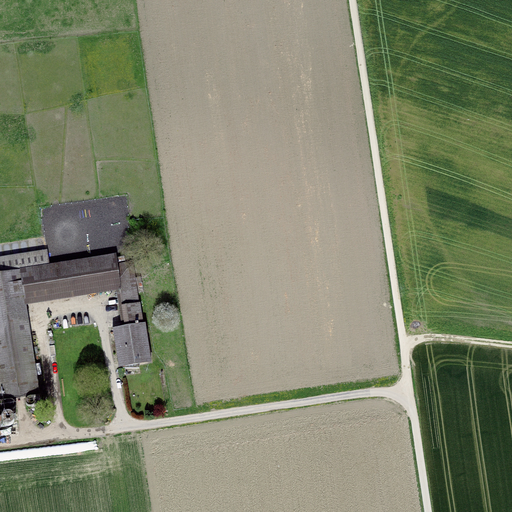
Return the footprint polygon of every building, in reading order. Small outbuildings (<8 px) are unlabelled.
[(0,387),(37,382),(25,306),(120,291),(125,327),(115,329),(121,365),(149,361),(133,261),(116,264),(115,255),(50,265),(47,251),(0,258),(0,387)] [(43,405),(45,403),(45,401),(44,398),(42,397),(39,397),(37,399),(36,402),(37,404),(40,405),(43,405)] [(32,407),(34,405),(35,403),(34,400),(31,399),(29,399),(26,401),(26,404),(27,406),(29,407),(32,407)] [(13,409),(15,408),(15,405),(14,402),(12,401),(9,401),(7,403),(6,406),(7,408),(10,410),(13,409)] [(11,426),(14,423),(15,420),(13,416),(10,414),(6,414),(3,417),(2,420),(4,424),(7,426),(11,426)]
